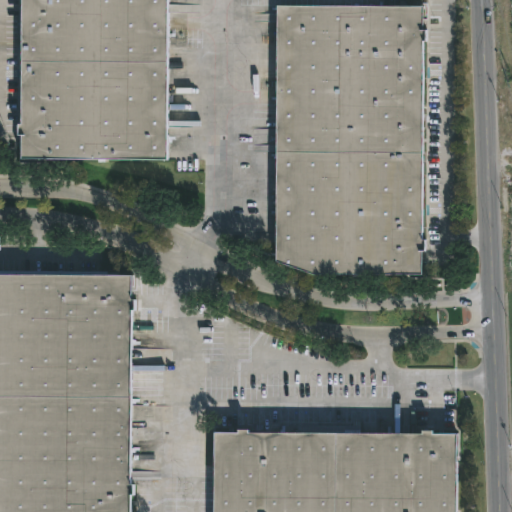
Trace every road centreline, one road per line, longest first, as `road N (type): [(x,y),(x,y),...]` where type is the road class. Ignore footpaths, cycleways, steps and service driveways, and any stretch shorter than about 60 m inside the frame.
road 1 (residential): [(0,217),(76,226),(125,243),(258,315),(316,334),(495,339)]
road 2 (residential): [(493,302),(351,307),(287,291),(133,211),(76,194),(0,186)]
road 3 (tertiary): [(480,0),(500,511)]
